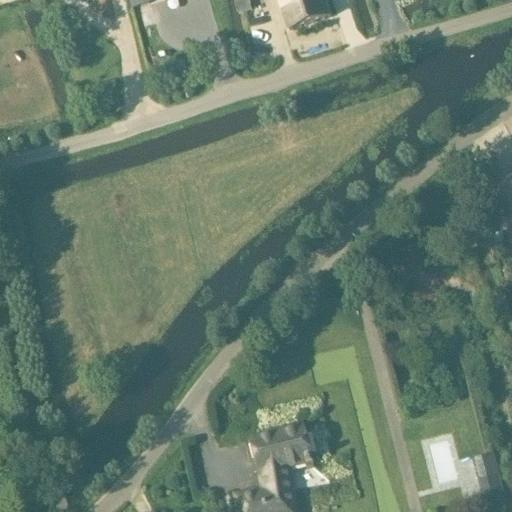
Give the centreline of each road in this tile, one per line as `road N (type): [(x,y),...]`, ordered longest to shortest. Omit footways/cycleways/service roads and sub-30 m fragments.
road 1 (tertiary): [(101,511),(270,303),(511,106)]
road 2 (unclassified): [(0,167),(511,11)]
